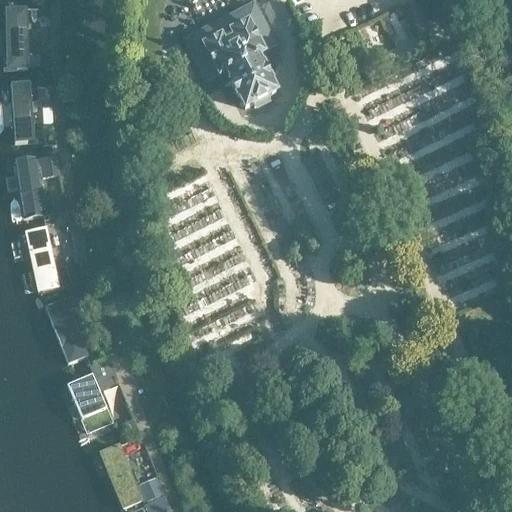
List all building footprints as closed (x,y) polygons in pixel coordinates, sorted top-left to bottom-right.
[(460,0),(426,0),(425,0),(426,1),(429,28),(464,24),(460,0)] [(4,9),(5,74),(28,73),(27,9),(4,9)] [(262,69),(267,66),(247,26),(204,48),(225,89),(230,86),(237,99),(238,99),(244,111),(274,95),(268,83),(269,83),(262,69)] [(177,98),(172,87),(171,83),(163,86),(160,79),(150,82),(153,90),(142,94),(148,109),(177,98)] [(13,147),(33,145),(30,85),(10,87),(13,147)] [(15,161),(24,222),(46,218),(41,181),(37,182),(33,158),(15,161)] [(164,175),(160,164),(145,170),(149,181),(164,175)] [(24,234),(37,297),(59,292),(47,230),(24,234)] [(73,301),(90,296),(79,264),(63,269),(73,301)] [(44,309),(68,368),(88,360),(65,301),(44,309)] [(60,391),(81,445),(116,431),(95,377),(60,391)] [(120,447),(99,456),(121,511),(127,511),(144,505),(120,447)]
